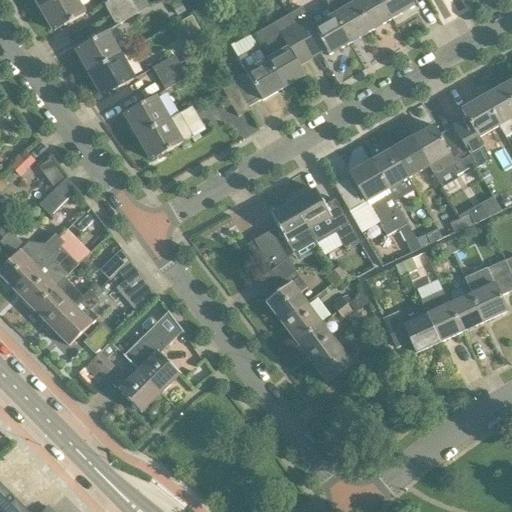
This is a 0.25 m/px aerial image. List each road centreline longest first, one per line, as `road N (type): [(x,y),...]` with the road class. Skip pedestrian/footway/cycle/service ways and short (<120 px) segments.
road 1 (residential): [(143,224),(511,26)]
road 2 (residential): [(348,507),(143,224)]
road 3 (residential): [(143,224),(0,23)]
road 4 (residential): [(348,507),(511,393)]
road 5 (secondary): [(127,500),(0,371)]
